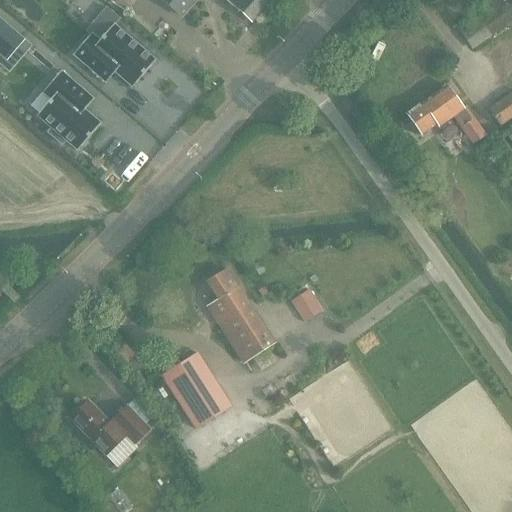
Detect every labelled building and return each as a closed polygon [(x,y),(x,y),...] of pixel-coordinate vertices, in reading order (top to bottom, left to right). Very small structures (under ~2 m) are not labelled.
[(161,0),(180,17),(194,0),(226,0),(251,22),(270,0),(161,0)] [(511,0),(492,0),(455,27),(470,48),(511,17),(511,0)] [(0,21),(0,54),(5,60),(22,40),(0,21)] [(154,61),(112,25),(98,41),(90,34),(72,55),(105,83),(114,73),(132,88),(154,61)] [(50,100),(36,117),(51,129),(47,133),(60,145),(64,140),(76,151),(99,124),(78,107),(87,96),(59,73),(42,94),(50,100)] [(459,118),(456,114),(463,110),(445,86),(406,114),(421,135),(436,124),(438,127),(452,117),(455,120),(459,118)] [(500,127),(511,117),(511,93),(488,111),(500,127)] [(461,129),(472,144),(484,135),(473,120),(461,129)] [(206,306),(242,363),(272,343),(225,270),(206,282),(217,300),(206,306)] [(307,291),(293,300),(306,321),(321,312),(307,291)] [(223,396),(196,354),(171,371),(159,378),(173,400),(184,393),(196,413),(190,417),(198,431),(230,410),(222,397),(223,396)] [(125,436),(133,445),(149,430),(126,406),(108,423),(87,401),(69,419),(104,456),(125,436)]
